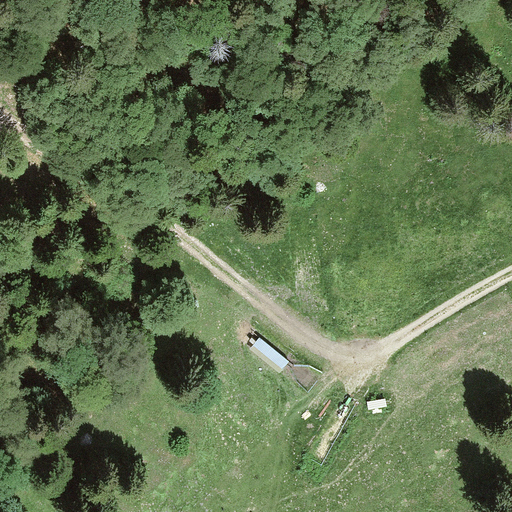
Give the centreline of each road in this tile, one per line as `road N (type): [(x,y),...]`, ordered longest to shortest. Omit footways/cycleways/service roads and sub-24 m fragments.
road 1 (track): [(511,275),(392,345),(349,354)]
road 2 (track): [(349,354),(293,418),(268,511)]
